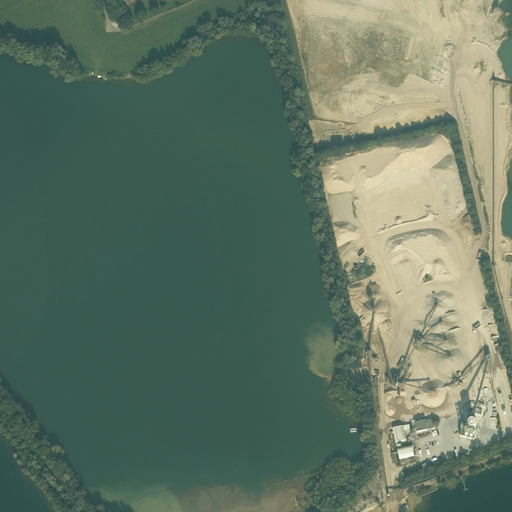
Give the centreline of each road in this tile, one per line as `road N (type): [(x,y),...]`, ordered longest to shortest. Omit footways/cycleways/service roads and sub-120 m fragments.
road 1 (unknown): [(401,297),(406,320),(384,371),(387,413),(445,405),(498,381)]
road 2 (unknown): [(473,293),(452,235),(418,225),(386,243),(401,297)]
